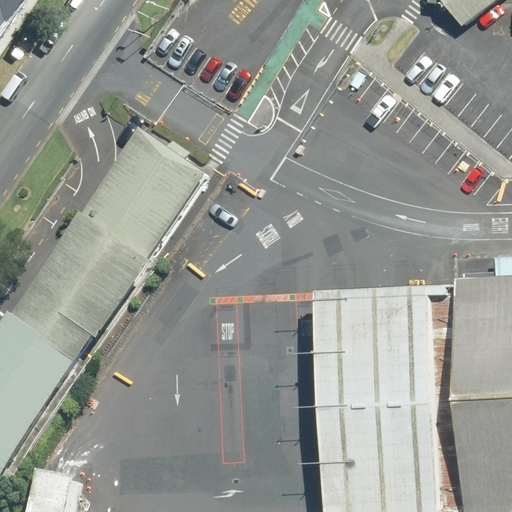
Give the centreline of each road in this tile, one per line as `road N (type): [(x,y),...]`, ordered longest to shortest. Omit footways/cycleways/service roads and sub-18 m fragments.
road 1 (unknown): [(263,152),(177,330),(159,425),(168,466),(197,486),(294,487)]
road 2 (unknown): [(0,323),(74,210),(98,157),(92,128),(42,87)]
road 3 (unknown): [(511,230),(405,218),(263,152)]
road 4 (unknown): [(263,152),(71,45)]
road 5 (tertiary): [(0,148),(102,0)]
road 6 (unknown): [(398,0),(511,88)]
